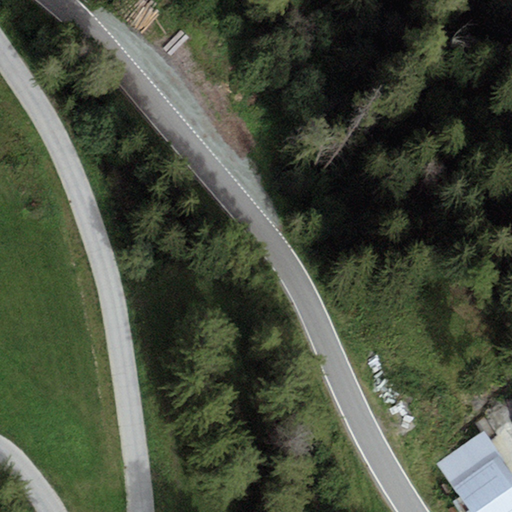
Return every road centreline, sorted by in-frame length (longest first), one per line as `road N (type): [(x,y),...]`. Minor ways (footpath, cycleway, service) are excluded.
road 1 (tertiary): [(57,0),(254,241),(412,511)]
road 2 (unclassified): [(0,50),(104,263),(140,511)]
